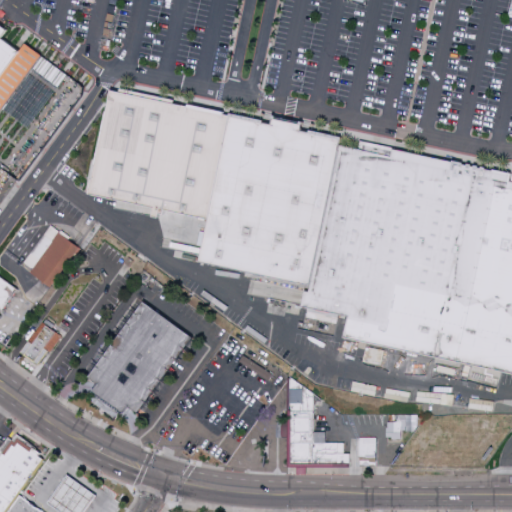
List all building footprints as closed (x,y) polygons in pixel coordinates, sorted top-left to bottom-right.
[(0,25),(8,31),(2,39),(20,53),(26,45),(86,90),(19,182),(0,167),(0,25)] [(87,192),(110,86),(146,93),(146,91),(174,97),(173,100),(231,113),(208,219),(194,216),(178,212),(87,192)] [(340,147),(341,136),(231,113),(208,219),(199,263),(311,286),(340,147)] [(511,175),(510,182),(511,182),(511,375),(343,339),(348,318),(302,308),(305,292),(310,293),(311,286),(340,147),(392,158),(393,151),(511,175)] [(80,249),(50,288),(21,265),(52,227),(80,249)] [(15,298),(0,318),(0,281),(18,295),(15,298)] [(140,414),(131,407),(126,415),(95,392),(100,384),(91,378),(145,303),(194,338),(140,414)] [(39,366),(22,354),(44,324),(60,336),(39,366)] [(315,417),(315,439),(323,438),(323,446),(339,446),(340,446),(340,458),(351,457),(351,472),(339,472),(289,472),(291,418),(292,390),(305,390),(315,398),(315,417)] [(378,471),(361,471),(359,442),(377,441),(378,471)] [(44,460),(6,511),(0,511),(0,459),(4,454),(7,456),(13,446),(17,448),(19,444),(31,453),(34,449),(41,454),(39,457),(44,460)] [(68,476),(97,497),(86,511),(60,511),(49,504),(68,476)] [(42,511),(21,497),(10,511),(42,511)]
